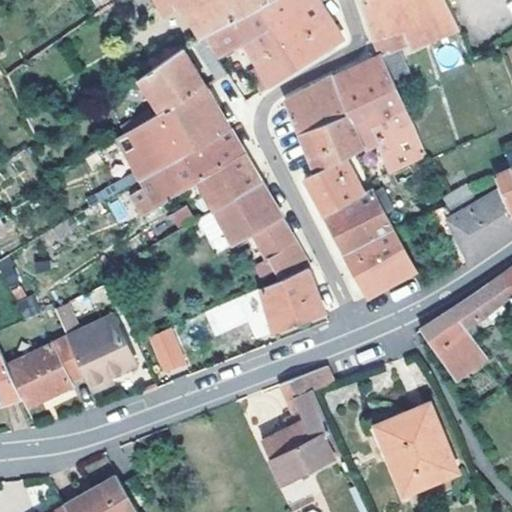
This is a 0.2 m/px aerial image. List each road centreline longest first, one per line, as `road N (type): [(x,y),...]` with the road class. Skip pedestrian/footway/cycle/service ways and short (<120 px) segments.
road 1 (residential): [(363,337),(259,127),(265,102),(358,46),(347,0)]
road 2 (residential): [(0,454),(70,446),(363,337)]
road 3 (residential): [(363,337),(511,250)]
